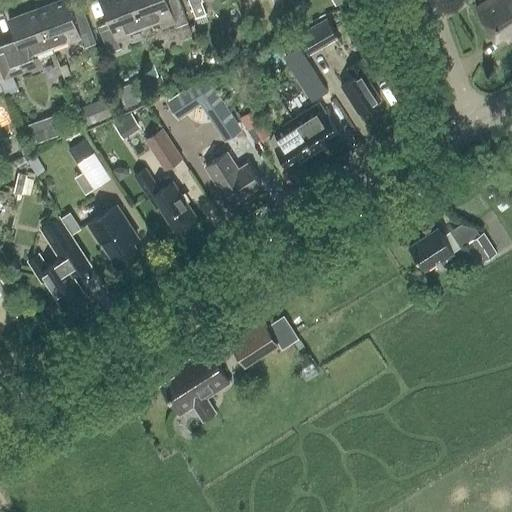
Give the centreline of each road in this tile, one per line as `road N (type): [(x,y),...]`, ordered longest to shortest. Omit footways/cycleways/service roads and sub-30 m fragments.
road 1 (unclassified): [(0,426),(475,122)]
road 2 (residential): [(475,122),(430,0)]
